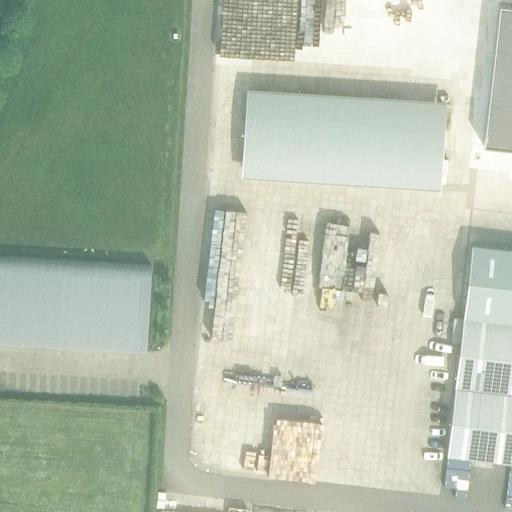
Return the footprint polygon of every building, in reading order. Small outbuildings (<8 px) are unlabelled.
[(511,5),(498,3),(482,143),(511,146),(511,5)] [(438,107),(240,94),(233,186),(432,199),(438,107)] [(208,232),(298,241),(289,339),(378,348),(380,323),(342,320),(342,324),(323,322),(331,243),(345,244),(347,221),(210,207),(208,232)] [(350,232),(349,258),(369,259),(369,232),(350,232)] [(390,276),(402,277),(404,258),(403,258),(405,245),(412,246),(413,235),(396,232),(390,276)] [(511,254),(470,249),(448,456),(511,463),(511,254)] [(147,266),(0,256),(0,337),(142,347),(147,266)] [(290,298),(205,290),(200,339),(269,346),(271,327),(288,328),(290,298)] [(343,387),(292,384),(292,373),(274,372),(274,381),(284,381),(283,385),(263,384),(262,416),(303,418),(303,408),(342,410),(343,387)] [(105,386),(105,397),(122,398),(123,387),(105,386)] [(195,463),(212,463),(211,417),(194,417),(195,463)] [(245,474),(340,484),(343,454),(355,455),(357,440),(336,437),(334,455),(327,454),(326,467),(246,459),(245,474)]
